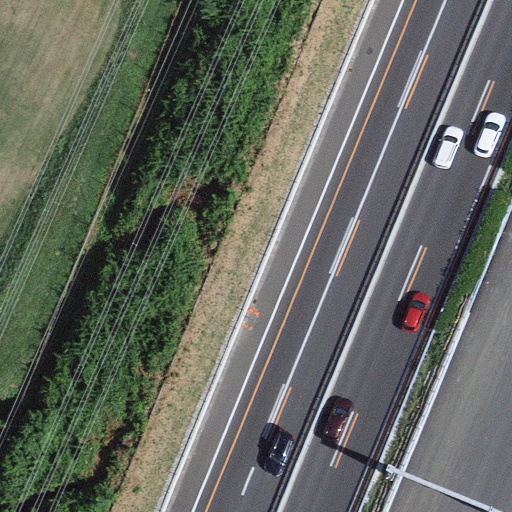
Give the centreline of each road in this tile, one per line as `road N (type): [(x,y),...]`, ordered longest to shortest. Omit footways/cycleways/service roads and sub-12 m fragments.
road 1 (motorway): [(511,8),(293,511)]
road 2 (motorway): [(455,511),(511,374)]
